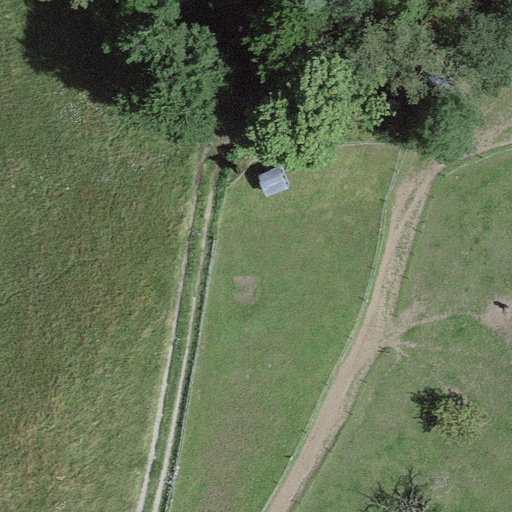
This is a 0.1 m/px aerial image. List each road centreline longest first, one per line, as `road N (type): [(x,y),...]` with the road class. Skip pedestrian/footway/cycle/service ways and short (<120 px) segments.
road 1 (track): [(146,511),(245,0)]
road 2 (track): [(215,154),(385,0)]
